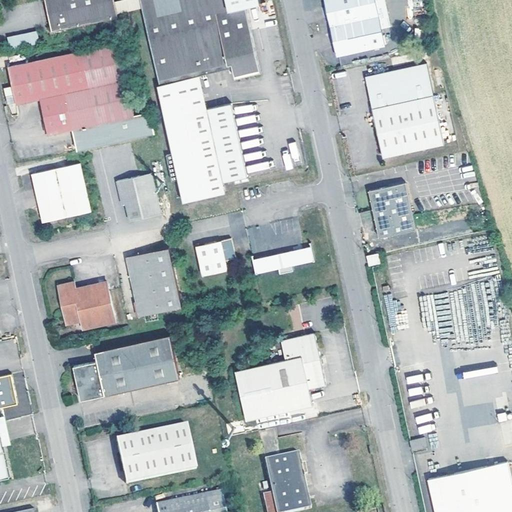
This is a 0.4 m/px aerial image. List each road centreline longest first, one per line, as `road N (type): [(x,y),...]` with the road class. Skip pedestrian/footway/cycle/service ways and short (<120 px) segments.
road 1 (residential): [(404,511),(293,0)]
road 2 (residential): [(0,163),(75,511)]
